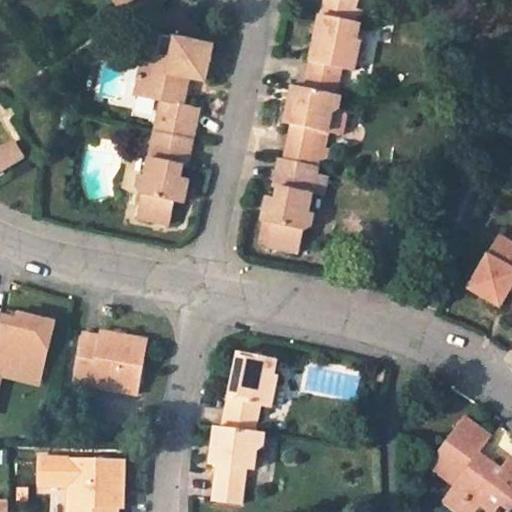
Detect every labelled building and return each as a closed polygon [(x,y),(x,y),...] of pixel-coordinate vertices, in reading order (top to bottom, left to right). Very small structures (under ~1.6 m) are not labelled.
[(116,0),(115,1),(121,11),(135,0),(116,0)] [(360,24),(367,0),(325,0),(321,16),(360,24)] [(337,97),(344,70),(355,72),(362,41),(356,40),(360,24),(321,16),(304,90),(337,97)] [(213,49),(153,36),(149,56),(144,55),(136,98),(161,104),(156,131),(193,139),(200,111),(183,108),(189,80),(205,83),(213,49)] [(293,88),(284,125),(291,127),(283,161),(313,167),(320,133),(328,135),(332,114),(339,111),(343,98),(337,97),(304,90),(293,88)] [(143,195),(138,219),(170,225),(174,205),(183,206),(188,182),(180,180),(183,168),(187,169),(193,139),(156,131),(146,179),(139,177),(138,186),(143,195)] [(0,173),(24,159),(15,141),(0,150),(0,173)] [(279,160),(273,190),(277,191),(275,200),(267,198),(263,224),(272,226),(268,248),(300,255),(304,235),(312,228),(314,215),(309,214),(320,169),(313,167),(283,161),(279,160)] [(511,246),(498,239),(468,291),(499,308),(507,294),(511,296),(511,246)] [(0,367),(41,378),(54,325),(19,316),(17,322),(6,319),(6,318),(0,316),(0,367)] [(101,333),(99,342),(112,344),(113,336),(101,333)] [(139,395),(149,342),(113,336),(112,344),(99,342),(83,338),(73,384),(139,395)] [(277,362),(238,354),(222,427),(255,432),(261,407),(271,409),(278,378),(273,377),(277,362)] [(41,378),(0,367),(0,376),(39,386),(41,378)] [(490,439),(464,419),(429,467),(455,485),(451,491),(478,510),(481,505),(490,511),(496,511),(501,505),(511,511),(511,463),(509,461),(501,471),(478,455),(490,439)] [(215,426),(210,465),(217,467),(213,502),(243,506),(247,471),(253,472),(255,452),(262,448),(265,433),(255,432),(222,427),(215,426)] [(124,461),(70,460),(67,511),(115,511),(115,509),(116,497),(123,497),(124,461)] [(451,491),(444,501),(458,511),(476,511),(478,510),(451,491)]
